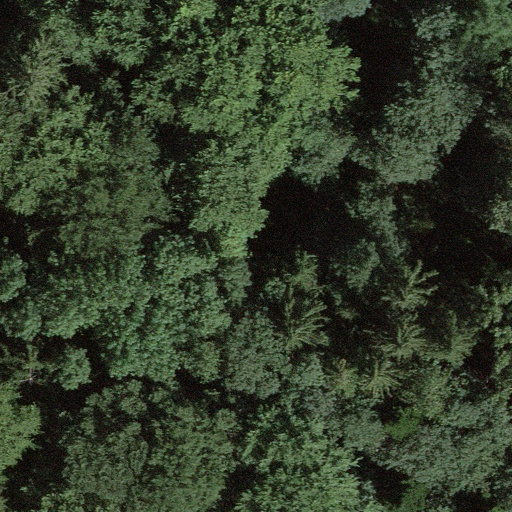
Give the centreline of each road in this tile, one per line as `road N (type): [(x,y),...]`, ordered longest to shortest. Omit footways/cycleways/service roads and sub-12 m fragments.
road 1 (track): [(390,511),(173,450),(118,479),(92,511)]
road 2 (track): [(304,0),(454,64),(511,77)]
